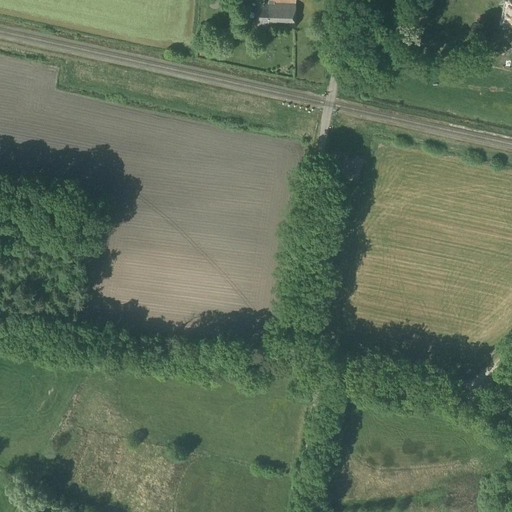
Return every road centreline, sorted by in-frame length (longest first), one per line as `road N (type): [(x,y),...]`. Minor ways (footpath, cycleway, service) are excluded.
road 1 (unclassified): [(299,511),(314,386),(292,326),(347,0)]
road 2 (track): [(0,326),(303,365)]
road 3 (track): [(303,365),(458,393),(511,420)]
